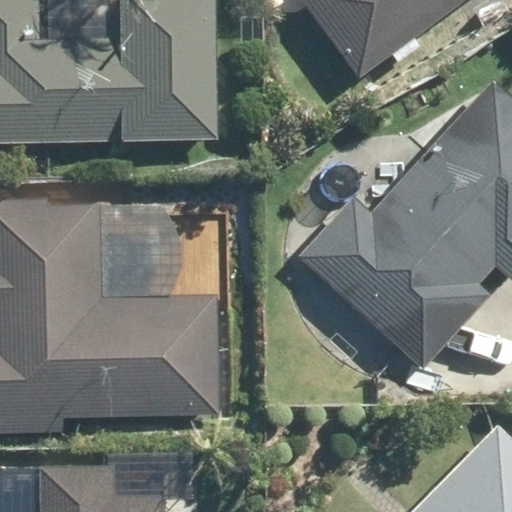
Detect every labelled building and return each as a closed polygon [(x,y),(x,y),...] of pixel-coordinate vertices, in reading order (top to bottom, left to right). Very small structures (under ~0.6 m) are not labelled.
[(0,0),(0,146),(215,142),(212,0),(0,0)] [(292,0),(355,83),(390,57),(397,66),(419,50),(412,41),(466,0),(292,0)] [(511,101),(490,81),(363,216),(347,201),(296,256),(420,371),(488,298),(476,286),(493,269),(506,281),(511,274),(511,101)] [(0,435),(61,435),(61,416),(215,417),(215,298),(98,297),(99,210),(44,209),(44,203),(0,202),(0,435)] [(511,342),(511,287),(476,323),(503,351),(511,342)] [(511,511),(511,444),(493,425),(407,511),(511,511)] [(158,511),(159,498),(110,498),(109,469),(34,469),(34,511),(158,511)]
